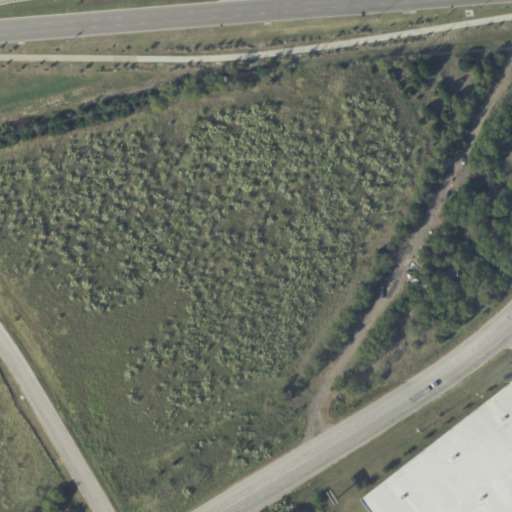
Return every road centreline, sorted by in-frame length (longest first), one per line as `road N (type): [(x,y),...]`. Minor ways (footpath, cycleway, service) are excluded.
road 1 (secondary): [(0,27),(364,0)]
road 2 (tertiary): [(216,511),(452,370),(511,319)]
road 3 (tertiary): [(0,347),(107,511)]
